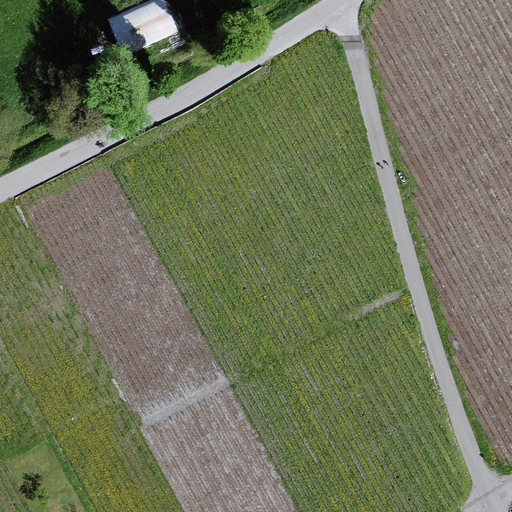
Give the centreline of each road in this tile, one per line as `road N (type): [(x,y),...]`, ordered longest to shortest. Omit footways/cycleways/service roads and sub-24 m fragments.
road 1 (unclassified): [(340,4),(411,275),(490,504)]
road 2 (unclassified): [(0,191),(185,99),(340,4)]
